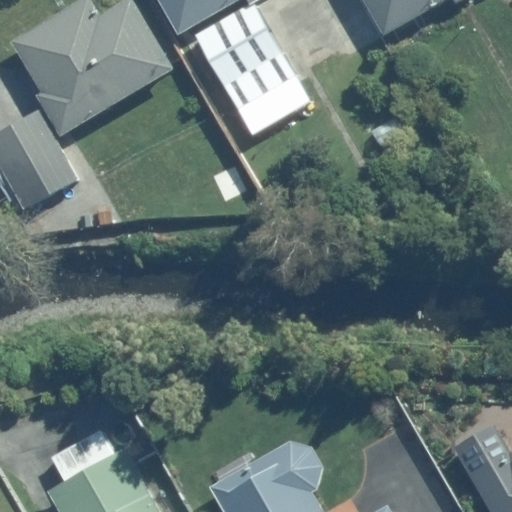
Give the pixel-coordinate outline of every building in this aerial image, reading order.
[(131,0),(96,0),(16,47),(67,137),(177,76),(131,0)] [(161,0),(182,35),(193,28),(240,0),(250,0),(253,5),(257,2),(261,0),(161,0)] [(313,102),(257,2),(253,5),(250,0),(240,0),(193,28),(255,136),(313,102)] [(365,0),(386,36),(447,0),(456,0),(458,3),(463,0),(365,0)] [(42,110),(0,131),(0,175),(21,212),(78,180),(42,110)] [(395,119),(373,131),(383,149),(405,137),(395,119)] [(425,182),(415,164),(392,176),(402,195),(425,182)] [(496,426),(458,447),(493,511),(511,511),(511,453),(496,426)] [(291,442),(213,486),(227,511),(394,511),(391,505),(378,511),(326,511),(314,491),(320,487),(326,466),(314,446),(291,442)] [(164,511),(128,446),(49,489),(61,511),(164,511)]
